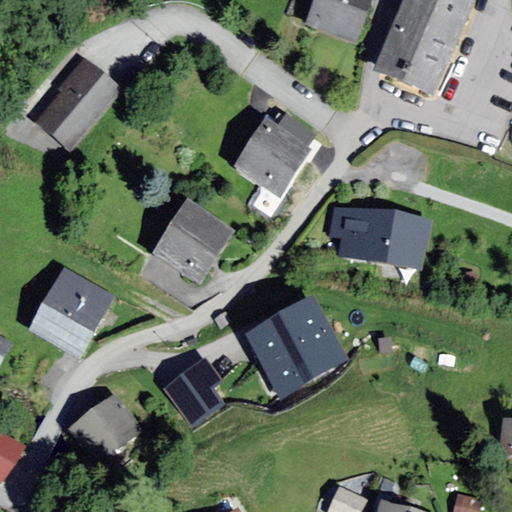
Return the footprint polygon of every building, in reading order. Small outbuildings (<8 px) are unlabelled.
[(320,0),(311,23),(355,42),(373,0),(320,0)] [(412,0),(382,73),(436,96),(477,0),(412,0)] [(86,62),(38,122),(67,145),(115,85),(86,62)] [(270,123),(238,170),(281,199),(313,152),(270,123)] [(194,205),(159,256),(198,282),(233,232),(194,205)] [(332,207),(327,236),(339,238),(337,253),(420,268),(428,224),(332,207)] [(68,272),(34,333),(79,358),(113,297),(68,272)] [(312,307),(258,336),(281,384),(335,354),(312,307)] [(0,337),(0,363),(11,344),(0,337)] [(218,380),(206,363),(168,390),(193,424),(222,403),(210,386),(218,380)] [(137,430),(116,399),(70,431),(91,461),(137,430)] [(0,438),(0,476),(1,477),(16,446),(0,438)] [(348,487),(335,511),(362,511),(370,498),(348,487)] [(485,511),(489,500),(466,494),(461,511),(485,511)]
